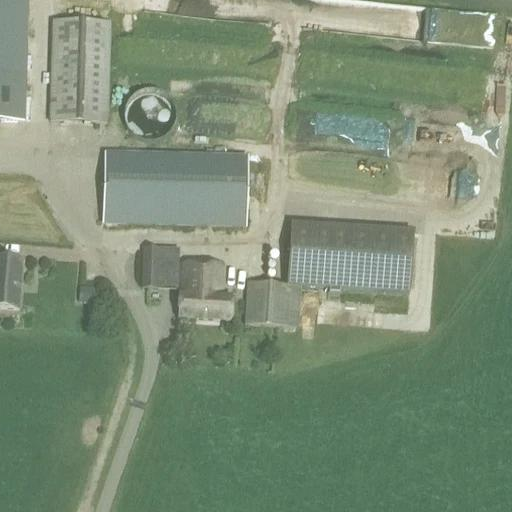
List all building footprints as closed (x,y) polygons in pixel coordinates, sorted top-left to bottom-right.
[(31,0),(0,0),(0,121),(27,123),(31,0)] [(431,46),(503,55),(507,18),(436,10),(431,46)] [(107,126),(112,26),(55,23),(51,124),(107,126)] [(136,97),(131,101),(128,105),(126,110),(124,116),(124,121),(125,127),(129,134),(134,139),(138,142),(146,144),(152,145),(158,144),(164,140),(170,135),(173,130),(175,125),(175,120),(174,112),(172,107),(168,100),(163,96),(158,94),(153,93),(147,93),(141,94),(136,97)] [(246,163),(105,160),(104,222),(244,225),(246,163)] [(248,285),(245,327),(297,330),(300,289),(409,297),(414,235),(293,227),(288,288),(248,285)] [(178,292),(179,251),(144,250),(142,290),(178,292)] [(20,263),(0,261),(0,309),(17,311),(20,263)] [(180,323),(232,324),(233,300),(223,300),(223,266),(181,265),(180,323)] [(97,290),(82,289),(81,305),(96,306),(97,290)]
